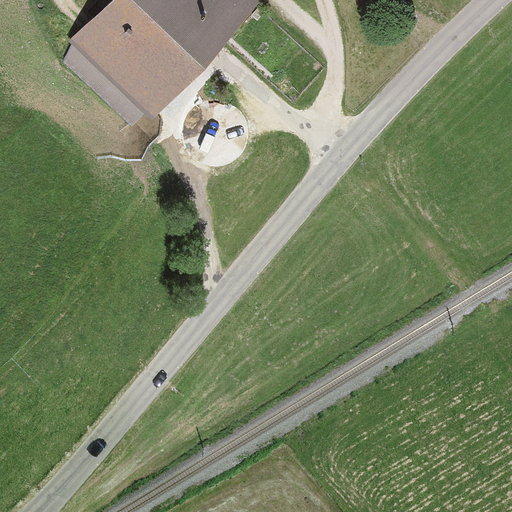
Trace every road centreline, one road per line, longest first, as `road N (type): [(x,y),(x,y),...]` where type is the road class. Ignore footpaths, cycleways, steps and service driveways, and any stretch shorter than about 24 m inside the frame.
road 1 (tertiary): [(38,511),(354,142),(492,0)]
road 2 (unknown): [(325,0),(336,45),(330,127),(340,158),(213,51)]
